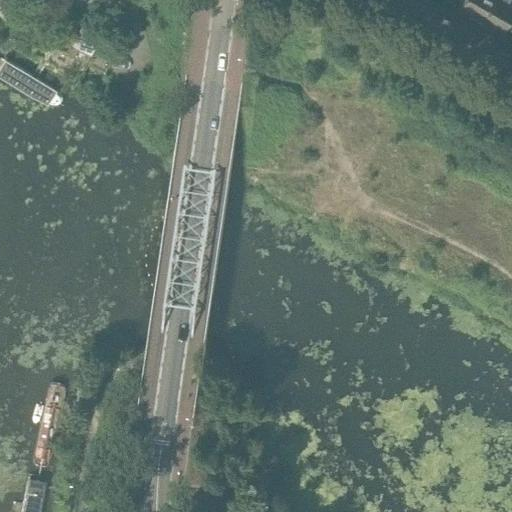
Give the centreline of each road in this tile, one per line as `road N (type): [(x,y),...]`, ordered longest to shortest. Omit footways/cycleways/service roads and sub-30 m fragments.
road 1 (tertiary): [(154,511),(222,0)]
road 2 (unclassified): [(511,65),(392,0)]
road 3 (residential): [(81,511),(101,393)]
